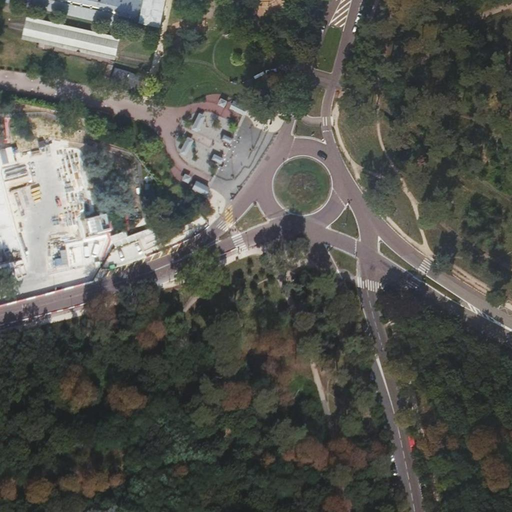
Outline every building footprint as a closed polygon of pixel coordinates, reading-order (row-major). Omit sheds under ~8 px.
[(0,0),(0,1),(9,4),(9,2),(18,4),(18,5),(29,8),(29,7),(119,27),(121,16),(158,25),(163,0),(147,0),(147,2),(138,0),(0,0)] [(112,56),(116,41),(31,22),(27,37),(112,56)] [(140,88),(143,74),(114,69),(112,83),(140,88)] [(231,109),(244,115),(248,107),(235,101),(231,109)] [(197,132),(206,115),(198,111),(190,128),(197,132)] [(222,140),(231,144),(233,139),(224,135),(222,140)] [(185,157),(194,139),(186,136),(178,153),(185,157)] [(221,164),(223,159),(214,154),(212,160),(221,164)] [(205,196),(209,187),(196,181),(192,190),(205,196)] [(88,183),(19,197),(25,228),(94,214),(88,183)] [(241,326),(235,313),(227,317),(232,330),(241,326)]
